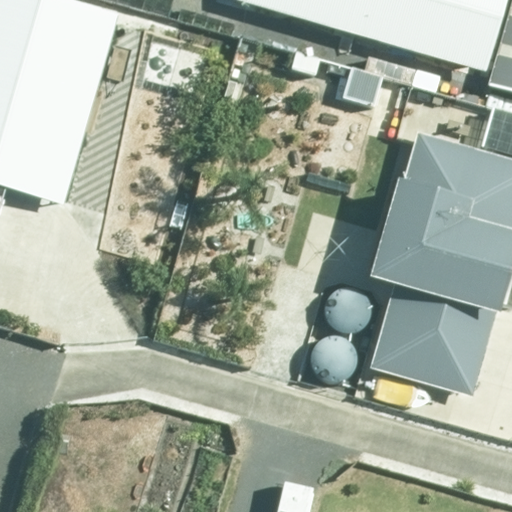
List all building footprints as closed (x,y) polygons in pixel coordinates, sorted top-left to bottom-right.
[(0,0),(0,186),(62,204),(113,19),(46,0),(0,0)] [(233,0),(232,4),(482,76),(503,0),(233,0)] [(511,94),(511,0),(485,86),(511,94)] [(470,398),(511,250),(511,166),(411,138),(370,282),(391,288),(368,369),(470,398)] [(345,392),(373,308),(331,294),(303,378),(345,392)]
